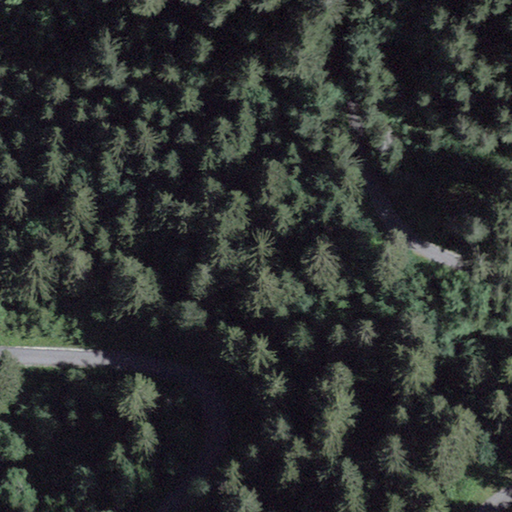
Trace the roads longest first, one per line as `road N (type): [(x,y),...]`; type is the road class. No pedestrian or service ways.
road 1 (unclassified): [(511,280),(442,251),(341,136),(344,0)]
road 2 (unclassified): [(166,511),(216,430),(208,391),(160,363),(0,353)]
